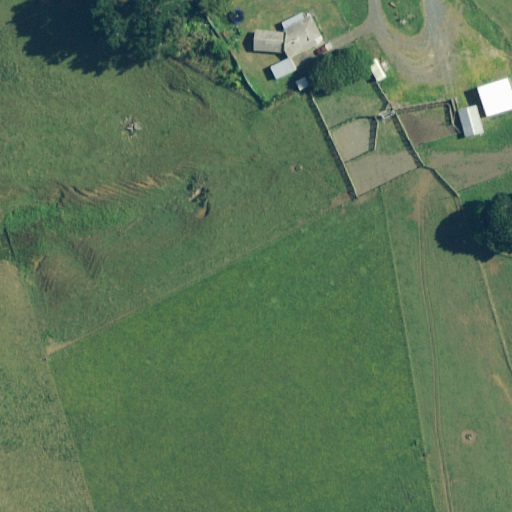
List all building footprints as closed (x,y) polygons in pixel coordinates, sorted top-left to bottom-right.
[(307,19),(305,13),(286,22),(290,31),(259,30),(258,49),(289,49),(293,58),(327,42),(314,16),(307,19)] [(388,59),(382,50),(370,58),(376,67),(388,59)] [(300,70),(294,57),(274,67),(280,79),(300,70)] [(511,109),(511,81),(511,79),(481,88),(490,116),(511,109)] [(487,132),(479,105),(461,109),(468,137),(487,132)]
